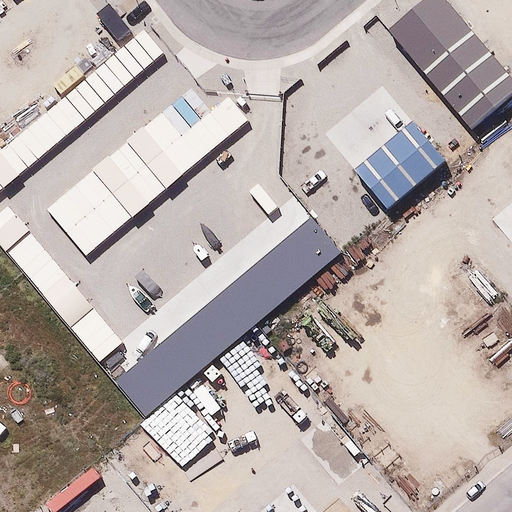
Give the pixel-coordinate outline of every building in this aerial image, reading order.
[(511,77),(447,0),(425,0),(389,30),(472,129),(511,95),(511,77)] [(145,30),(0,150),(0,192),(165,53),(145,30)] [(190,87),(162,112),(183,136),(211,111),(190,87)] [(162,112),(46,209),(86,257),(248,120),(228,97),(211,111),(183,136),(162,112)] [(415,120),(355,170),(387,208),(447,159),(415,120)] [(8,207),(0,213),(0,243),(100,363),(123,343),(8,207)] [(311,217),(115,381),(144,416),(341,251),(311,217)]
